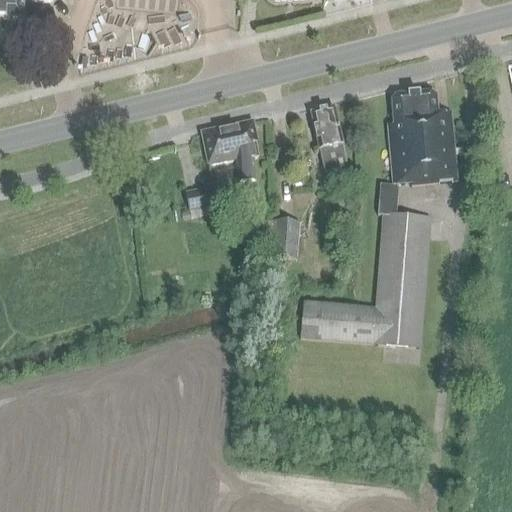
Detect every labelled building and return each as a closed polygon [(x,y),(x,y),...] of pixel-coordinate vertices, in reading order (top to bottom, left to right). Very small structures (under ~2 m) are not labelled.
[(0,0),(0,21),(20,22),(21,3),(53,4),(53,0),(0,0)] [(378,220),(382,220),(375,310),(304,305),(301,342),(420,351),(430,223),(396,220),(398,190),(410,189),(409,193),(457,188),(449,117),(439,118),(436,101),(429,94),(393,98),(388,103),(391,129),(385,130),(393,190),(380,189),(378,220)] [(333,109),(308,115),(316,153),(317,152),(323,177),(345,172),(340,148),(342,148),(333,109)] [(237,130),(202,138),(209,170),(238,164),(240,199),(256,198),(254,164),(257,163),(254,147),(257,147),(252,127),(248,128),(245,125),(239,127),(237,130)] [(213,191),(186,197),(190,218),(218,211),(213,191)] [(261,222),(258,262),(296,265),(299,225),(261,222)]
